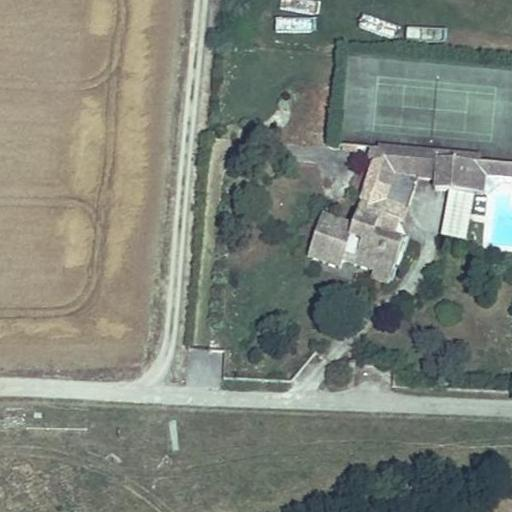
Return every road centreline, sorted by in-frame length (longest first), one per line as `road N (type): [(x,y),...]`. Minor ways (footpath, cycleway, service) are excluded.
road 1 (residential): [(0,392),(511,412)]
road 2 (track): [(141,397),(171,343),(198,0)]
